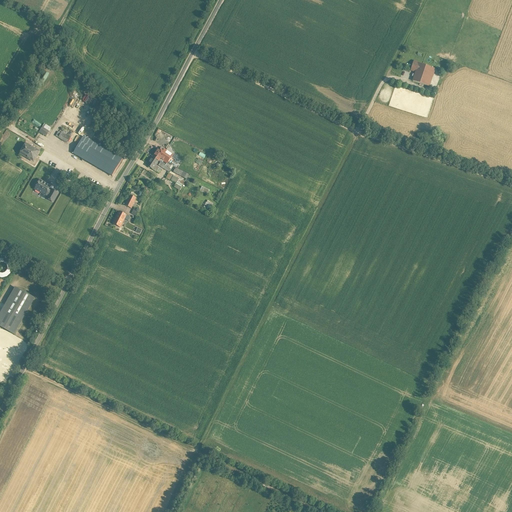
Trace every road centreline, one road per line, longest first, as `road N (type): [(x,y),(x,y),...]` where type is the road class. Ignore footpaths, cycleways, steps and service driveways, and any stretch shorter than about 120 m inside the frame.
road 1 (unclassified): [(223,0),(0,413)]
road 2 (track): [(421,88),(383,81),(197,452)]
road 3 (track): [(195,52),(359,131),(511,183)]
road 4 (track): [(197,452),(23,367)]
road 5 (track): [(320,511),(197,452)]
